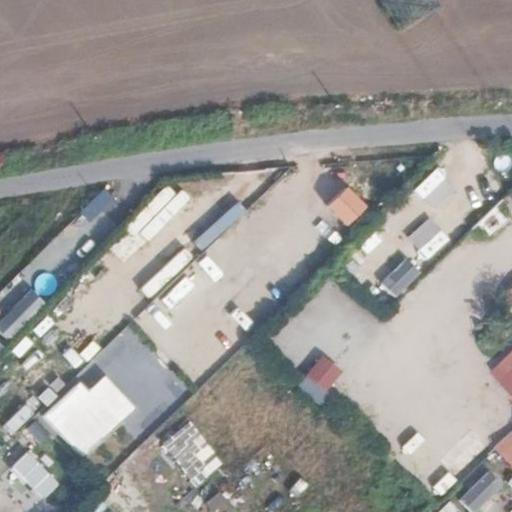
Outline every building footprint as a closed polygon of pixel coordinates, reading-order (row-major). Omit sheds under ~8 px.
[(326,205),(344,225),(363,208),(345,188),(326,205)] [(265,195),(241,219),(264,241),(288,217),(265,195)] [(145,210),(123,234),(146,255),(167,231),(145,210)] [(430,217),(406,236),(425,259),(448,240),(430,217)] [(319,222),(301,239),(320,261),(339,244),(319,222)] [(202,258),(222,280),(247,257),(227,235),(202,258)] [(394,297),(419,273),(404,257),(379,281),(394,297)] [(283,299),(255,269),(232,289),(261,320),(283,299)] [(211,369),(223,354),(203,338),(191,353),(211,369)] [(511,350),(489,372),(511,396),(511,350)] [(304,376),(325,393),(342,371),(321,354),(304,376)] [(0,364),(0,390),(9,368),(0,364)] [(54,430),(81,459),(135,408),(104,374),(86,390),(78,381),(25,431),(38,445),(54,430)] [(342,398),(363,416),(383,395),(363,376),(342,398)] [(511,445),(502,455),(511,465),(511,445)] [(44,499),(59,481),(24,452),(9,469),(44,499)] [(487,469),(458,500),(471,511),(477,511),(503,483),(487,469)] [(127,511),(135,511),(147,500),(118,475),(104,491),(127,511)] [(459,511),(451,501),(436,511),(459,511)]
